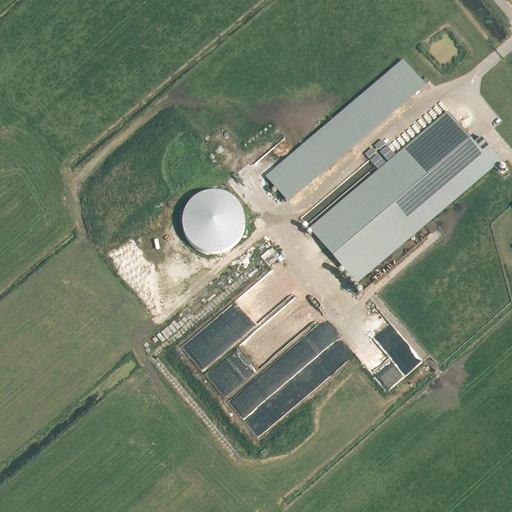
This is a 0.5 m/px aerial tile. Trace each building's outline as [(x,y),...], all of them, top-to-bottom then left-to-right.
[(444,73),(468,51),(449,30),(425,52),(444,73)] [(266,179),(285,202),(423,85),(404,62),(301,150),(266,179)] [(497,156),(482,139),(475,146),(448,115),(310,231),(355,284),(458,197),(493,167),(489,163),(497,156)] [(366,165),(302,215),(310,225),(351,194),(345,186),(351,182),(354,186),(363,179),(364,182),(370,177),(366,173),(370,170),(366,165)] [(265,257),(206,306),(216,317),(231,335),(289,287),(265,257)] [(322,310),(316,318),(320,321),(326,313),(322,310)] [(293,392),(301,388),(297,380),(289,384),(293,392)]
